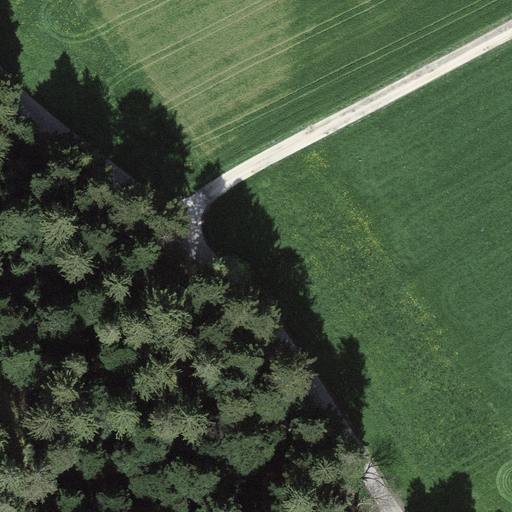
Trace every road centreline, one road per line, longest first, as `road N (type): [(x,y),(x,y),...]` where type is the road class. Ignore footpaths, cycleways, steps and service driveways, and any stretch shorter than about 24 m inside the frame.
road 1 (unclassified): [(172,219),(303,136),(511,25)]
road 2 (unclassified): [(396,511),(306,374),(172,219)]
road 3 (unclassified): [(172,219),(99,173),(0,79)]
